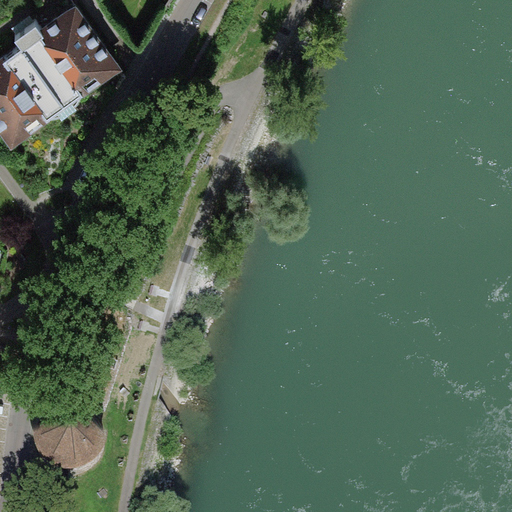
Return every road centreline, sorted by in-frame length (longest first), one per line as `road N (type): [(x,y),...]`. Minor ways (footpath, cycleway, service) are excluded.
road 1 (residential): [(194,0),(36,333)]
road 2 (residential): [(36,333),(7,511)]
